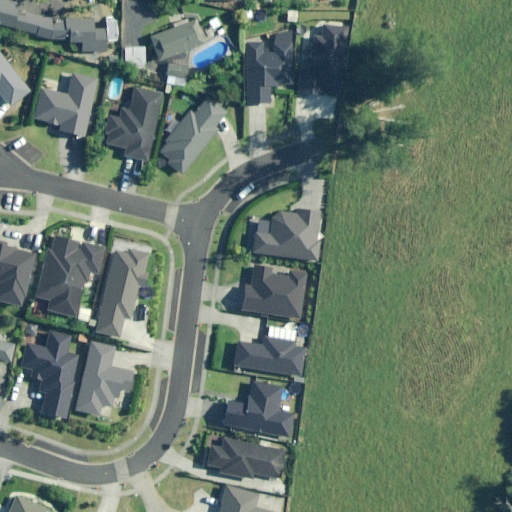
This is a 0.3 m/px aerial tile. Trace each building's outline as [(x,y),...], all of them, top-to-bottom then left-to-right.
[(22,5),(3,0),(0,0),(0,26),(49,41),(77,41),(77,52),(101,52),(102,20),(53,20),(20,10),(22,5)] [(193,21),(149,37),(158,61),(202,45),(193,21)] [(263,54),(263,42),(247,41),(246,104),(270,104),(270,86),(290,86),(290,45),(275,45),(275,54),(263,54)] [(27,92),(0,56),(0,97),(7,107),(27,92)] [(186,67),(166,66),(165,85),(185,86),(186,67)] [(95,80),(70,74),(65,95),(39,89),(32,119),(58,126),(57,131),(81,137),(95,80)] [(160,93),(134,87),(128,111),(121,109),(118,119),(110,117),(103,144),(123,149),(121,158),(144,163),(160,93)] [(239,89),(227,88),(227,102),(238,102),(239,89)] [(223,118),(199,99),(158,153),(168,160),(165,164),(181,176),(223,118)] [(288,223),(289,215),(271,213),(268,235),(252,233),(250,253),(315,261),(319,228),(288,223)] [(103,249),(51,235),(34,298),(47,302),(45,311),(72,318),(85,271),(96,274),(103,249)] [(5,245),(0,243),(0,302),(19,308),(32,254),(5,248),(5,245)] [(242,284),(237,311),(299,319),(306,272),(286,269),(284,277),(270,275),(271,268),(255,266),(252,286),(242,284)] [(68,409),(82,358),(67,354),(71,337),(50,332),(46,348),(27,343),(20,368),(31,371),(29,377),(40,380),(36,396),(41,398),(38,412),(65,419),(68,409)] [(292,342),(263,337),(262,347),(235,343),(231,366),(296,377),(301,347),(292,345),(292,342)] [(0,360),(8,363),(12,345),(0,342),(0,360)] [(107,419),(110,408),(126,412),(136,374),(131,372),(109,367),(114,348),(90,342),(86,359),(82,358),(68,409),(97,417),(107,419)] [(280,386),(249,380),(245,405),(225,402),(220,426),(286,438),(291,414),(276,411),(280,386)] [(283,451),(223,439),(221,449),(209,446),(204,466),(218,469),(217,471),(248,478),(249,473),(277,478),(283,451)] [(256,497),(222,487),(215,511),(267,511),(253,508),(256,497)] [(49,511),(15,496),(7,511),(49,511)]
